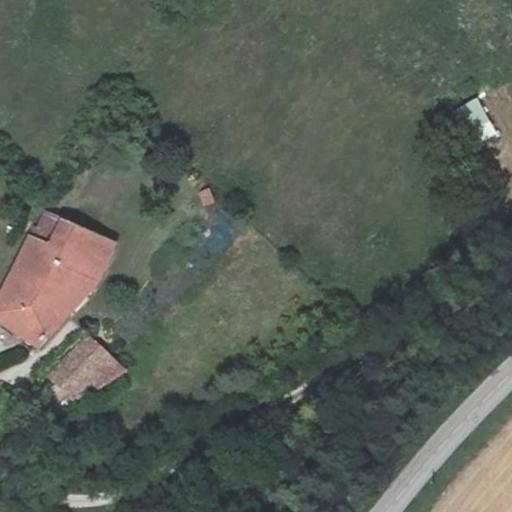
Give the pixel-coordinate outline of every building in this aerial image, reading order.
[(451,112),(469,152),(496,140),(478,100),(451,112)] [(74,248),(55,271),(113,292),(124,270),(74,248)] [(99,318),(113,292),(55,271),(35,263),(16,308),(11,316),(43,336),(68,350),(99,318)] [(0,343),(24,358),(43,336),(11,316),(0,334),(0,343)] [(45,380),(72,404),(86,389),(96,398),(123,368),(86,335),(45,380)] [(43,336),(24,358),(47,372),(68,350),(43,336)]
